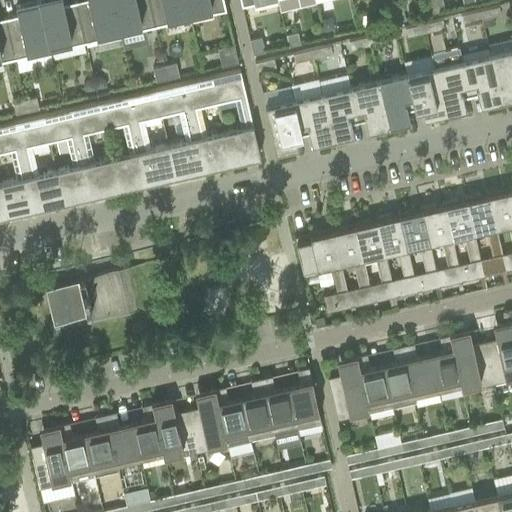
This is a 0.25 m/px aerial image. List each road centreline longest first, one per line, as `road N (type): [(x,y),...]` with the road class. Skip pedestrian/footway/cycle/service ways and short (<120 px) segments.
road 1 (unclassified): [(0,419),(511,299)]
road 2 (unclassified): [(0,247),(511,130)]
